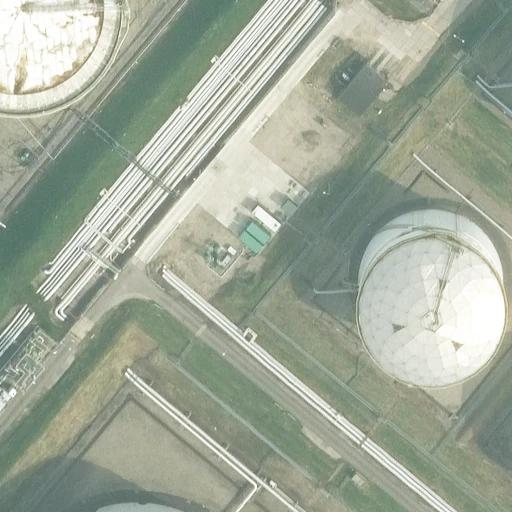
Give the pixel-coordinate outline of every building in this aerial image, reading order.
[(0,0),(0,84),(19,86),(40,83),(60,76),(79,65),(94,50),(106,32),(114,12),(116,0),(0,0)] [(365,61),(336,96),(359,115),(387,80),(365,61)] [(306,181),(348,133),(329,117),(288,164),(306,181)] [(245,234),(264,250),(296,213),(258,181),(235,209),(253,225),(245,234)] [(361,306),(367,320),(377,332),(388,342),(402,349),(416,353),(431,354),(446,352),(460,347),(473,339),(484,329),(493,316),(498,303),(501,288),(501,273),(497,258),(491,244),(481,232),(470,223),(457,215),(442,211),(427,210),(412,212),(398,217),(385,225),(374,235),(365,248),(360,262),(357,277),(357,292),(361,306)] [(39,329),(4,369),(13,377),(19,381),(53,341),(39,329)] [(368,485),(354,474),(351,479),(364,490),(368,485)] [(182,511),(158,505),(131,503),(104,506),(87,511),(182,511)]
